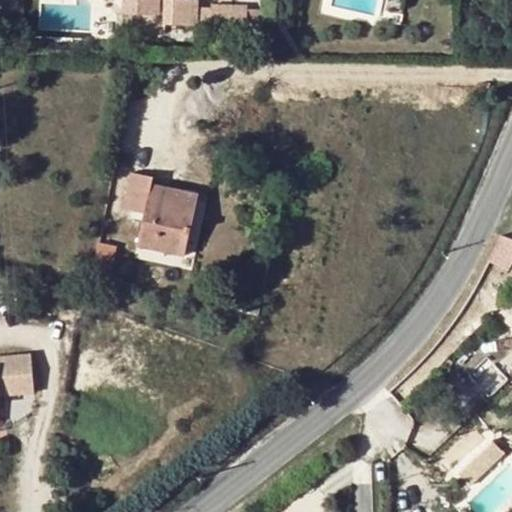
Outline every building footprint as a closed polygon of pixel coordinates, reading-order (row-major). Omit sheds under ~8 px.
[(161,0),(161,10),(193,11),(193,0),(161,0)] [(207,0),(193,0),(193,11),(207,11),(207,0)] [(207,0),(207,11),(207,18),(244,19),(244,0),(207,0)] [(259,0),(244,0),(244,19),(259,19),(259,0)] [(139,249),(173,256),(178,230),(190,233),(198,194),(152,183),(153,177),(131,173),(125,209),(145,214),(139,249)] [(185,259),(190,233),(178,230),(173,256),(185,259)] [(118,248),(100,244),(94,275),(111,279),(118,248)] [(0,405),(6,405),(5,397),(45,392),(41,354),(0,358),(1,367),(0,367),(0,405)]
